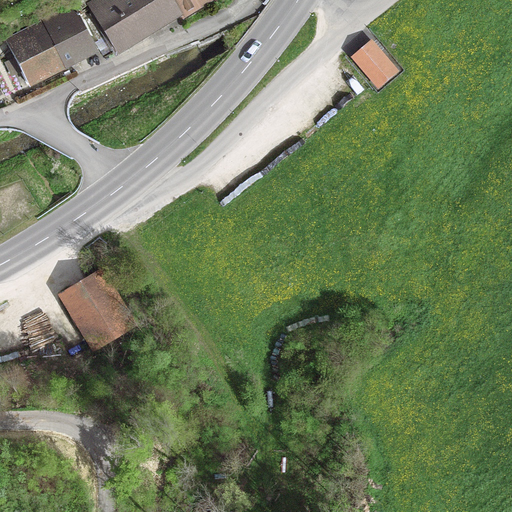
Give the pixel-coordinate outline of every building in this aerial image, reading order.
[(115,51),(147,31),(128,0),(90,0),(86,3),(93,15),(84,21),(94,38),(103,32),(115,51)] [(128,0),(147,31),(174,14),(177,17),(179,16),(169,0),(128,0)] [(169,0),(179,16),(205,0),(169,0)] [(94,51),(89,41),(73,10),(57,18),(56,14),(40,22),(43,28),(7,46),(19,70),(26,85),(94,51)] [(398,76),(372,45),(353,61),(378,92),(398,76)] [(92,351),(132,327),(99,272),(59,296),(92,351)]
